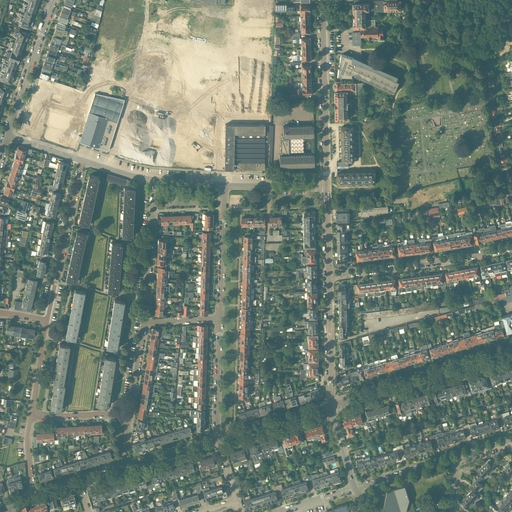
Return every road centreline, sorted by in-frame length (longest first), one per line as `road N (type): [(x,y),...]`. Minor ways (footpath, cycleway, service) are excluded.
road 1 (residential): [(331,405),(511,352)]
road 2 (residential): [(328,276),(511,247)]
road 3 (residential): [(46,321),(83,160)]
road 4 (residential): [(325,187),(322,29)]
road 5 (residential): [(154,179),(145,323)]
road 6 (residential): [(6,135),(53,0)]
road 7 (residential): [(219,320),(223,185)]
road 8 (residential): [(328,276),(331,405)]
road 9 (residential): [(217,441),(219,320)]
